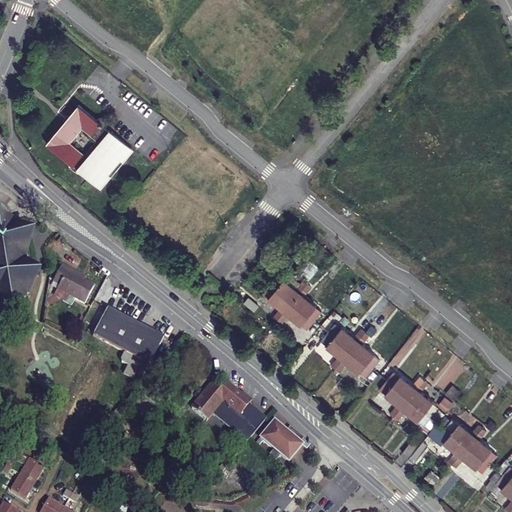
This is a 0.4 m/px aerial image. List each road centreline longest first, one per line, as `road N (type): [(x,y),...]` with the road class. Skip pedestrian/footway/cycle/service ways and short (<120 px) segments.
road 1 (residential): [(285,185),(511,371)]
road 2 (residential): [(59,0),(137,56),(285,185)]
road 3 (residential): [(441,0),(285,185)]
road 4 (secondary): [(429,511),(254,368)]
road 5 (secondary): [(254,368),(407,511)]
road 6 (secondary): [(133,269),(0,147)]
road 7 (secondary): [(0,174),(133,269)]
road 8 (secondary): [(254,368),(133,269)]
